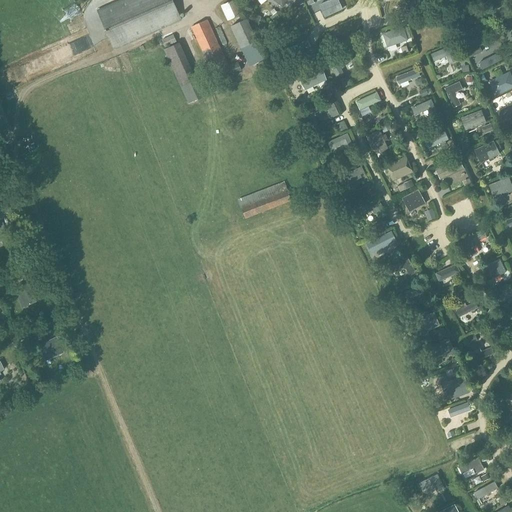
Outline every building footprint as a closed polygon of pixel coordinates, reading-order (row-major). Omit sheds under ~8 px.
[(114,49),(182,20),(173,0),(119,0),(97,10),(114,49)] [(227,21),(243,14),(237,0),(232,0),(221,5),(227,21)] [(337,0),(327,0),(318,4),(324,17),(341,9),(337,0)] [(394,20),(399,18),(396,11),(390,13),(394,20)] [(241,48),(249,66),(267,58),(258,40),(247,18),(230,26),(241,48)] [(232,74),(233,74),(242,70),(238,62),(229,65),(208,19),(191,27),(216,81),(232,74)] [(465,49),(486,39),(479,25),(458,35),(465,49)] [(403,27),(382,34),(387,47),(408,40),(407,39),(411,38),(407,27),(403,28),(403,27)] [(449,63),(457,60),(451,46),(431,54),(434,62),(446,57),(449,63)] [(498,52),(478,62),(481,70),(502,59),(498,52)] [(337,77),(344,73),(340,66),(352,61),(348,54),(330,62),(337,77)] [(306,90),(327,80),(321,67),(299,77),(306,90)] [(401,83),(421,76),(418,68),(398,75),(401,83)] [(511,87),(511,77),(509,73),(489,82),(496,95),(511,87)] [(455,92),(462,89),(459,82),(445,89),(454,108),(461,104),(455,92)] [(360,109),(380,100),(376,93),(356,102),(360,109)] [(415,115),(427,110),(431,116),(438,114),(431,99),(412,108),(415,115)] [(339,114),(332,100),(313,109),(316,116),(328,110),(332,117),(339,114)] [(511,105),(497,112),(503,126),(511,122),(511,105)] [(466,130),(485,123),(481,110),(461,118),(466,130)] [(380,130),(367,136),(374,153),(387,148),(380,130)] [(347,151),(354,147),(348,133),(328,142),(331,150),(343,144),(347,151)] [(500,154),(494,141),(475,150),(481,163),(500,154)] [(392,183),(413,174),(406,158),(385,167),(392,183)] [(444,177),(463,169),(460,161),(441,170),(444,177)] [(511,176),(509,177),(489,185),(495,199),(511,191),(511,176)] [(245,219),(292,201),(285,181),(238,199),(245,219)] [(403,198),(410,211),(425,203),(418,190),(403,198)] [(385,213),(379,199),(360,207),(363,215),(372,210),(374,214),(376,213),(378,216),(385,213)] [(0,223),(0,241),(9,239),(3,222),(0,223)] [(483,230),(464,239),(472,256),(478,254),(472,243),(487,237),(483,230)] [(375,254),(396,243),(391,233),(370,244),(375,254)] [(390,267),(393,273),(405,267),(409,274),(415,270),(408,257),(390,267)] [(487,272),(491,270),(494,278),(506,272),(500,259),(484,266),(487,272)] [(439,282),(460,272),(457,264),(435,273),(439,282)] [(402,302),(425,292),(421,285),(398,294),(402,302)] [(15,292),(21,308),(36,301),(29,286),(15,292)] [(511,298),(511,300),(511,289),(496,295),(498,302),(511,298)] [(467,306),(465,302),(455,307),(459,317),(478,308),(475,302),(467,306)] [(414,321),(420,334),(440,326),(433,312),(414,321)] [(427,348),(434,362),(454,353),(447,338),(427,348)] [(59,354),(52,339),(37,345),(44,361),(59,354)] [(442,387),(447,400),(470,392),(465,378),(442,387)] [(444,488),(437,474),(419,483),(423,489),(433,484),(437,492),(444,488)]
